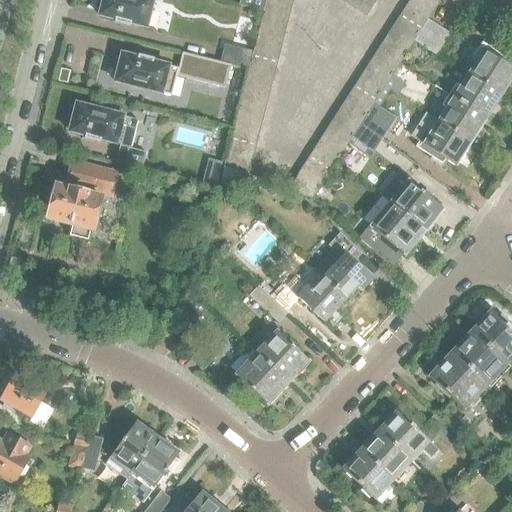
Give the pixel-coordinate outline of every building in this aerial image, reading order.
[(146,29),(153,1),(149,0),(98,0),(95,11),(100,13),(99,17),(115,21),(115,23),(129,27),(130,24),(146,29)] [(291,9),(293,0),(266,0),(266,3),(291,9)] [(356,11),(362,0),(349,0),(346,5),(356,11)] [(366,18),(377,0),(362,0),(356,11),(366,18)] [(415,19),(426,0),(410,0),(403,12),(415,19)] [(426,0),(415,19),(425,26),(428,21),(439,4),(432,0),(426,0)] [(288,22),(291,9),(266,3),(262,15),(288,22)] [(425,26),(415,19),(403,12),(396,23),(418,36),(425,26)] [(285,32),(288,22),(262,15),(260,26),(285,32)] [(418,36),(415,42),(426,49),(439,28),(428,21),(425,26),(418,36)] [(418,36),(396,23),(390,32),(412,46),(415,42),(418,36)] [(282,43),(285,32),(260,26),(257,37),(282,43)] [(439,28),(426,49),(437,55),(449,35),(439,28)] [(405,57),(412,46),(390,32),(383,43),(405,57)] [(279,55),(282,43),(257,37),(254,49),(279,55)] [(399,67),(405,57),(383,43),(376,53),(399,67)] [(467,75),(502,97),(511,80),(511,69),(506,66),(509,62),(482,44),(471,60),(475,62),(467,75)] [(231,66),(249,70),(251,61),(253,54),(225,47),(221,63),(231,66)] [(276,67),(279,55),(254,49),(253,54),(251,61),(276,67)] [(116,58),(111,78),(116,79),(115,83),(171,97),(176,77),(225,89),(231,66),(221,63),(182,53),(178,69),(152,62),(153,60),(147,58),(147,59),(138,57),(138,59),(122,55),(121,59),(116,58)] [(399,67),(376,53),(370,63),(393,77),(399,67)] [(273,79),(276,67),(251,61),(249,70),(248,72),(273,79)] [(391,80),(393,77),(370,63),(363,73),(389,91),(395,83),(391,80)] [(271,90),(273,79),(248,72),(245,84),(271,90)] [(389,91),(363,73),(357,83),(384,100),(389,91)] [(486,120),(502,97),(467,75),(460,87),(456,85),(448,96),(486,120)] [(379,107),(384,100),(357,83),(351,93),(373,107),(375,104),(379,107)] [(268,102),(271,90),(245,84),(244,88),(242,95),(268,102)] [(366,118),(368,115),(373,107),(351,93),(344,103),(366,118)] [(265,113),(268,102),(242,95),(239,107),(265,113)] [(486,120),(448,96),(441,107),(445,110),(437,122),(471,143),(486,120)] [(360,127),(361,126),(366,118),(344,103),(338,113),(360,127)] [(373,107),(368,115),(390,129),(397,119),(379,107),(375,104),(373,107)] [(69,133),(85,137),(84,139),(99,143),(100,141),(119,146),(114,164),(141,171),(145,154),(130,150),(137,121),(76,106),(75,109),(70,108),(65,128),(70,129),(69,133)] [(262,125),(265,113),(239,107),(236,118),(262,125)] [(331,123),(354,138),(360,127),(338,113),(331,123)] [(366,118),(361,126),(383,141),(390,129),(368,115),(366,118)] [(259,136),(262,125),(236,118),(234,130),(259,136)] [(456,168),(471,143),(437,122),(429,134),(425,132),(415,148),(432,159),(432,160),(440,166),(442,165),(445,161),(456,168)] [(353,139),(354,138),(331,123),(325,133),(348,147),(353,139)] [(354,138),(353,139),(375,154),(383,141),(361,126),(360,127),(354,138)] [(256,148),(259,136),(234,130),(231,142),(256,148)] [(348,147),(325,133),(318,144),(341,158),(348,147)] [(252,161),(256,148),(231,142),(227,155),(252,161)] [(341,158),(318,144),(312,154),(334,168),(341,158)] [(328,179),(334,168),(312,154),(305,164),(328,179)] [(249,175),(252,161),(227,155),(224,169),(249,175)] [(92,231),(100,198),(98,198),(99,194),(111,197),(117,175),(72,163),(66,185),(69,186),(68,190),(55,187),(47,220),(72,226),(69,237),(88,242),(90,231),(92,231)] [(321,190),(328,179),(305,164),(298,175),(321,190)] [(321,190),(298,175),(288,191),(314,199),(314,200),(321,190)] [(407,180),(388,203),(423,231),(426,234),(444,211),(407,180)] [(404,254),(423,231),(388,203),(369,226),(369,228),(406,258),(407,257),(404,254)] [(322,278),(346,300),(357,288),(361,292),(372,280),(354,263),(361,254),(339,233),(327,246),(340,258),(322,278)] [(346,300),(322,278),(313,269),(303,281),(309,287),(297,299),(324,324),(326,322),(333,328),(342,318),(335,312),(346,300)] [(258,287),(282,310),(287,305),(263,282),(258,287)] [(288,315),(282,310),(258,287),(249,297),(278,325),(288,315)] [(472,334),(472,335),(506,366),(511,360),(511,331),(506,326),(491,312),(490,313),(491,314),(485,320),(484,319),(471,333),(472,334)] [(189,347),(199,336),(191,328),(180,339),(189,347)] [(257,354),(288,384),(309,363),(277,332),(274,336),(275,337),(268,345),(266,344),(257,354)] [(453,355),(458,360),(487,387),(497,376),(502,379),(510,370),(472,335),(472,334),(466,341),(465,339),(451,354),(453,355)] [(200,369),(218,350),(208,341),(191,360),(200,369)] [(267,406),(288,384),(257,354),(249,347),(229,368),(237,375),(235,376),(267,406)] [(491,390),(458,360),(453,355),(447,361),(445,360),(428,378),(442,391),(441,393),(449,401),(450,399),(464,412),(466,409),(467,410),(478,398),(481,401),(491,390)] [(41,403),(47,392),(16,374),(1,401),(4,403),(2,407),(11,413),(14,408),(32,419),(41,403)] [(436,414),(459,436),(468,427),(445,405),(436,414)] [(378,432),(410,463),(418,470),(433,455),(425,448),(429,443),(396,413),(395,413),(396,414),(391,420),(388,418),(378,429),(380,430),(378,432)] [(449,447),(459,436),(436,414),(426,425),(449,447)] [(132,471),(155,438),(148,433),(148,434),(146,433),(147,432),(136,425),(136,426),(134,424),(111,455),(112,456),(115,452),(126,460),(123,464),(127,467),(132,471)] [(410,463),(378,432),(372,438),(370,437),(360,448),(362,449),(361,450),(393,482),(403,471),(406,474),(409,471),(406,467),(410,463)] [(29,459),(30,458),(25,456),(30,447),(8,434),(3,443),(0,441),(0,476),(15,485),(16,484),(20,486),(34,462),(29,459)] [(93,471),(102,438),(90,435),(81,468),(93,471)] [(85,449),(88,439),(74,436),(72,446),(85,449)] [(155,438),(132,471),(127,476),(122,484),(132,491),(139,481),(152,491),(167,471),(170,473),(177,463),(174,461),(178,456),(176,455),(177,454),(155,438)] [(393,482),(361,450),(354,457),(353,456),(342,467),(344,468),(342,471),(362,490),(360,491),(369,499),(371,498),(374,501),(384,491),(388,494),(391,490),(388,486),(393,482)] [(506,470),(497,462),(491,470),(500,478),(506,470)] [(161,511),(170,500),(160,492),(144,511),(161,511)] [(222,511),(223,511),(201,493),(184,511),(222,511)] [(413,511),(414,511),(428,511),(420,503),(413,511)]
